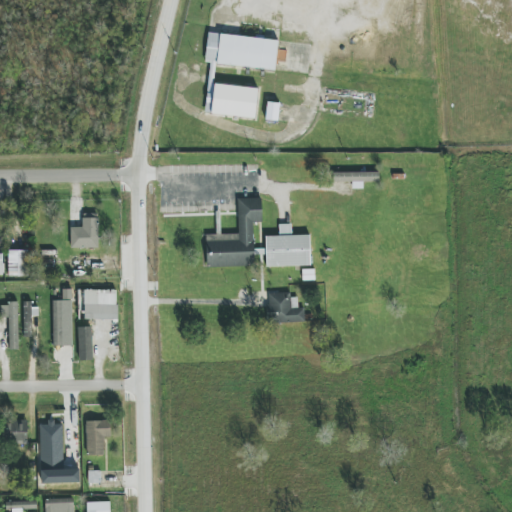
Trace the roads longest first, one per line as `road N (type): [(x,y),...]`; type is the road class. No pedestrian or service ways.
road 1 (tertiary): [(145,511),(141,171),(175,0)]
road 2 (residential): [(0,388),(146,383)]
road 3 (residential): [(0,178),(141,171)]
